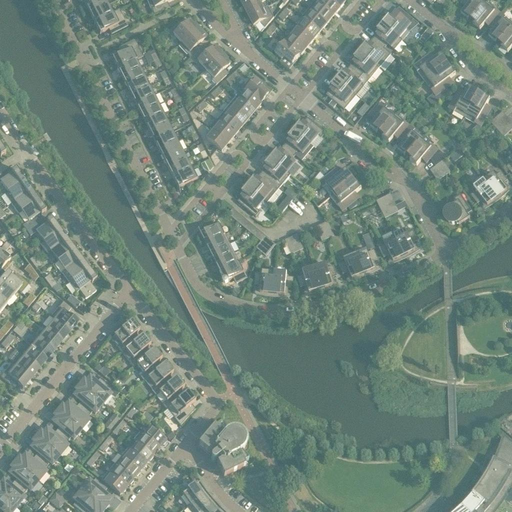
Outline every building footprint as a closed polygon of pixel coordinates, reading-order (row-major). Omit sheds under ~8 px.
[(89,15),(108,5),(105,0),(96,0),(85,6),(89,15)] [(146,0),(150,10),(151,10),(154,15),(167,10),(164,4),(175,0),(174,0),(146,0)] [(260,1),(261,3),(265,2),(264,0),(239,0),(244,9),(260,1)] [(316,0),(315,2),(334,17),(340,10),(328,0),(316,0)] [(347,2),(344,0),(328,0),(340,10),(347,2)] [(472,21),(487,3),(486,3),(485,5),(478,0),(465,0),(461,5),(461,6),(463,4),(467,7),(461,15),(468,21),(469,19),(472,21)] [(260,1),(244,9),(249,18),(268,8),(268,7),(264,9),(261,3),(260,1)] [(334,17),(315,2),(309,10),(327,25),(334,17)] [(489,29),(500,15),(487,3),(472,21),(474,23),(473,25),(480,31),(486,23),(490,26),(488,28),(489,29)] [(94,24),(119,11),(113,14),(108,5),(89,15),(94,24)] [(253,27),(259,24),(265,30),(274,19),(268,8),(249,18),(253,27)] [(285,10),(282,14),(287,18),(290,14),(285,10)] [(302,18),(321,33),(327,25),(309,10),(302,18)] [(119,11),(94,24),(99,35),(111,29),(114,34),(127,27),(119,11)] [(383,26),(402,42),(403,42),(400,39),(407,30),(410,33),(414,28),(396,12),(392,18),(390,20),(389,19),(383,26)] [(283,22),(287,18),(282,14),(278,18),(283,22)] [(499,44),(511,28),(511,24),(500,15),(489,29),(491,27),(495,30),(488,38),(495,44),(497,42),(499,44)] [(321,33),(302,18),(305,21),(299,28),(296,25),(314,41),(321,33)] [(178,47),(199,28),(194,23),(193,25),(189,21),(181,28),(177,24),(167,33),(171,38),(174,36),(181,44),(178,47)] [(314,41),(296,25),(289,33),(308,49),(314,41)] [(272,26),(269,30),(274,34),(277,30),(272,26)] [(373,41),(391,56),(391,55),(384,50),(388,46),(395,51),(402,42),(383,26),(377,33),(378,33),(379,34),(377,36),(373,41)] [(191,60),(201,50),(197,46),(207,37),(199,28),(178,47),(186,56),(187,55),(191,60)] [(511,28),(499,44),(502,46),(500,48),(507,54),(511,48),(511,28)] [(270,39),(274,34),(269,30),(265,34),(270,39)] [(308,49),(289,33),(289,34),(292,36),(286,43),(285,43),(282,40),(282,41),(301,57),(308,49)] [(117,70),(142,57),(134,41),(121,48),(124,53),(112,59),(117,70)] [(301,57),(282,41),(274,50),(277,52),(275,55),(282,61),(284,58),(293,65),(300,57),(301,57)] [(360,53),(379,70),(391,56),(373,41),(369,45),(369,46),(367,48),(366,47),(366,46),(360,53)] [(206,71),(223,55),(215,46),(206,55),(201,50),(191,60),(196,65),(198,63),(206,71)] [(350,68),(368,83),(379,70),(360,53),(354,60),(354,61),(355,60),(356,62),(354,64),(354,63),(350,68)] [(223,55),(206,71),(213,79),(211,81),(216,86),(226,77),(222,72),(230,65),(226,61),(228,59),(223,55)] [(424,83),(446,66),(444,64),(446,62),(441,55),(432,61),(429,57),(432,55),(431,55),(413,68),(424,83)] [(142,57),(117,70),(122,79),(141,69),(140,69),(138,70),(134,62),(142,58),(142,57)] [(446,66),(424,83),(435,97),(453,84),(450,85),(447,81),(456,75),(450,68),(448,69),(446,66)] [(337,81),(356,97),(368,83),(350,68),(346,73),(344,76),(343,74),(337,81)] [(141,69),(122,79),(126,88),(145,78),(141,69)] [(235,72),(229,78),(233,83),(239,77),(235,72)] [(145,78),(126,88),(129,93),(125,95),(127,99),(150,87),(145,78)] [(230,86),(233,83),(229,78),(225,82),(230,86)] [(241,89),(261,105),(260,104),(268,95),(259,89),(261,86),(254,80),(252,83),(249,80),(241,89)] [(356,97),(337,81),(331,88),(332,88),(333,89),(331,91),(326,96),(344,111),(356,97)] [(150,87),(127,99),(129,103),(133,101),(135,106),(155,96),(150,87)] [(464,119),(478,96),(475,94),(476,92),(468,87),(463,96),(459,94),(460,91),(448,110),(464,119)] [(214,92),(218,97),(222,93),(218,88),(214,92)] [(261,105),(241,89),(241,90),(244,92),(245,93),(239,100),(236,97),(236,98),(254,113),(261,105)] [(218,97),(214,92),(210,95),(214,100),(218,97)] [(478,96),(464,119),(480,129),(491,109),(489,111),(485,109),(490,100),(482,95),(481,97),(478,96)] [(155,96),(135,106),(140,115),(159,106),(155,96)] [(254,113),(236,98),(229,105),(248,121),(254,113)] [(199,106),(203,110),(207,107),(203,102),(199,106)] [(381,134),(396,116),(394,118),(385,111),(387,108),(382,104),(370,118),(371,119),(372,116),(376,120),(370,128),(377,133),(378,132),(381,134)] [(248,121),(229,105),(223,113),(241,129),(248,121)] [(159,106),(140,115),(145,124),(164,115),(159,106)] [(203,110),(199,106),(195,109),(199,114),(203,110)] [(216,121),(235,137),(241,129),(223,113),(216,121)] [(495,128),(506,118),(502,114),(491,124),(495,128)] [(164,115),(145,124),(147,130),(144,132),(146,136),(168,124),(164,115)] [(398,141),(410,127),(396,116),(381,134),(383,136),(382,138),(389,144),(395,136),(399,139),(398,141)] [(506,118),(495,128),(500,133),(511,123),(506,118)] [(294,132),(311,146),(318,137),(321,140),(326,134),(307,119),(303,124),(304,125),(302,127),(300,126),(300,125),(294,132)] [(210,129),(228,144),(235,137),(216,121),(210,129)] [(511,124),(511,123),(500,133),(504,138),(511,130),(511,124)] [(168,124),(146,136),(148,140),(151,138),(154,143),(173,133),(168,124)] [(410,127),(398,141),(398,142),(400,139),(404,143),(397,151),(404,156),(406,155),(408,157),(423,139),(410,127)] [(228,144),(210,129),(209,129),(212,132),(206,140),(221,152),(228,144)] [(311,146),(294,132),(288,139),(289,139),(290,141),(289,143),(288,142),(284,147),(295,157),(299,152),(303,155),(311,146)] [(173,133),(154,143),(159,152),(178,142),(173,133)] [(423,139),(408,157),(411,159),(410,161),(416,167),(423,159),(427,162),(425,164),(426,165),(438,151),(432,146),(431,149),(422,141),(424,139),(423,139)] [(178,142),(159,152),(163,161),(182,151),(178,142)] [(295,157),(284,147),(280,152),(281,152),(279,155),(277,153),(271,160),(291,176),(288,173),(295,164),(292,161),(295,157)] [(182,151),(163,161),(168,170),(187,160),(182,151)] [(187,160),(168,170),(172,179),(192,170),(187,160)] [(291,176),(271,160),(265,167),(266,167),(267,168),(266,170),(265,170),(261,175),(279,190),(291,176)] [(204,163),(209,173),(213,169),(209,161),(204,163)] [(434,177),(446,168),(443,163),(430,171),(434,177)] [(446,168),(434,177),(438,182),(450,173),(446,168)] [(4,195),(24,181),(16,170),(11,173),(12,175),(4,180),(0,174),(0,183),(1,183),(7,193),(4,195)] [(197,180),(192,170),(172,179),(178,190),(197,180)] [(330,198),(352,181),(350,179),(351,177),(346,170),(338,177),(334,172),(337,171),(336,170),(319,184),(330,198)] [(481,179),(498,201),(502,198),(505,196),(507,193),(510,190),(503,183),(505,181),(506,182),(507,182),(500,173),(495,177),(493,174),(484,182),(481,179)] [(279,190),(261,175),(257,180),(256,182),(254,181),(254,180),(248,187),(268,204),(279,190)] [(498,201),(481,179),(483,182),(474,189),(476,192),(471,196),(478,205),(478,204),(477,203),(480,201),(485,210),(489,208),(492,206),(495,204),(498,201)] [(24,181),(4,195),(11,205),(31,191),(24,181)] [(354,184),(352,181),(330,198),(342,213),(359,199),(359,198),(357,200),(353,196),(361,189),(356,182),(354,184)] [(268,204),(248,187),(242,194),(243,195),(244,196),(242,198),(237,203),(256,218),(260,213),(257,210),(264,201),(267,204),(268,204)] [(18,215),(38,201),(37,201),(38,200),(36,197),(35,197),(31,191),(11,205),(18,215)] [(377,202),(380,208),(393,201),(390,196),(377,202)] [(448,209),(449,212),(448,213),(447,214),(447,216),(446,217),(446,218),(447,220),(447,221),(448,222),(449,223),(450,224),(451,224),(452,225),(454,225),(455,225),(456,224),(458,224),(459,226),(470,219),(466,213),(469,211),(470,213),(471,212),(460,196),(452,202),(454,205),(448,209)] [(26,232),(36,225),(32,220),(40,215),(41,216),(46,212),(38,201),(18,215),(22,213),(28,222),(22,227),(26,232)] [(393,201),(380,208),(382,213),(396,207),(393,201)] [(398,213),(396,207),(382,213),(385,219),(398,213)] [(240,225),(244,220),(233,211),(229,215),(240,225)] [(36,225),(26,232),(30,237),(36,233),(43,243),(40,245),(59,231),(60,230),(57,227),(51,220),(46,223),(47,225),(40,230),(36,225)] [(244,220),(240,225),(247,231),(251,226),(244,220)] [(322,226),(328,239),(333,237),(328,223),(322,226)] [(206,246),(225,236),(220,225),(201,235),(206,246)] [(251,226),(247,231),(254,237),(258,232),(251,226)] [(328,239),(322,226),(316,228),(322,242),(328,239)] [(59,231),(40,245),(47,255),(66,241),(59,231)] [(258,232),(254,237),(261,243),(262,243),(266,238),(258,232)] [(393,234),(405,259),(409,258),(412,256),(415,254),(419,251),(413,243),(416,241),(417,243),(412,233),(407,235),(405,232),(395,238),(393,234)] [(401,261),(405,259),(393,234),(392,234),(394,238),(383,243),(385,246),(379,249),(384,259),(385,259),(384,257),(387,256),(390,266),(394,264),(398,263),(401,261)] [(225,236),(206,246),(211,255),(230,245),(225,236)] [(297,237),(291,239),(297,253),(303,250),(297,237)] [(261,253),(270,242),(266,238),(262,243),(261,243),(256,249),(261,253)] [(291,255),(297,253),(291,239),(285,241),(291,255)] [(58,262),(74,250),(66,241),(47,255),(51,253),(58,262)] [(270,242),(261,253),(266,257),(275,246),(270,242)] [(230,245),(211,255),(215,264),(234,254),(230,245)] [(4,254),(7,250),(3,247),(0,250),(2,252),(0,254),(0,271),(10,259),(4,254)] [(74,250),(58,262),(64,272),(61,274),(62,274),(81,260),(74,250)] [(354,252),(364,278),(368,276),(372,275),(375,273),(378,271),(373,262),(376,261),(377,262),(373,252),(368,254),(367,251),(355,255),(354,252)] [(360,279),(364,278),(354,252),(353,252),(355,255),(344,260),(345,263),(339,265),(343,276),(344,275),(343,274),(346,273),(349,283),(353,282),(357,281),(360,279)] [(234,254),(215,264),(220,273),(239,263),(234,254)] [(33,266),(38,262),(35,257),(29,261),(33,266)] [(69,284),(88,270),(81,260),(62,274),(69,284)] [(38,262),(33,266),(36,270),(42,266),(38,262)] [(239,263),(220,273),(225,284),(226,283),(244,274),(239,263)] [(322,293),(313,266),(314,270),(303,273),(304,277),(298,278),(301,289),(302,289),(301,287),(305,286),(306,296),(310,296),(314,295),(318,294),(322,293)] [(314,266),(313,266),(322,293),(326,291),(329,290),(333,289),(336,287),(332,278),(335,277),(336,278),(333,267),(327,269),(326,266),(315,269),(314,266)] [(88,270),(69,284),(76,294),(79,291),(85,300),(96,292),(90,284),(90,283),(91,284),(96,281),(88,270)] [(255,286),(256,286),(256,285),(259,285),(257,295),(261,296),(268,297),(272,298),(275,270),(274,274),(262,273),(262,276),(256,275),(255,286)] [(275,270),(272,298),(277,298),(280,298),(284,298),(288,298),(288,288),(291,288),(291,290),(292,290),(293,279),(287,278),(287,275),(275,274),(275,270)] [(0,282),(0,285),(14,297),(18,292),(21,295),(29,285),(16,275),(13,279),(11,278),(12,277),(7,273),(0,282)] [(44,280),(48,285),(53,281),(49,276),(44,280)] [(57,285),(53,281),(48,285),(51,289),(57,285)] [(14,297),(0,285),(0,300),(6,306),(14,297)] [(27,299),(32,304),(36,299),(31,295),(27,299)] [(80,305),(71,297),(67,302),(76,310),(80,305)] [(32,304),(27,299),(23,304),(28,308),(32,304)] [(63,303),(51,318),(69,333),(78,322),(74,318),(73,320),(67,315),(71,310),(63,303)] [(35,304),(31,309),(36,313),(40,309),(35,304)] [(20,323),(25,327),(29,323),(24,318),(20,323)] [(46,329),(62,342),(69,333),(51,318),(54,321),(46,329)] [(4,327),(9,331),(13,326),(8,322),(4,327)] [(25,327),(20,323),(16,328),(21,332),(25,327)] [(122,354),(139,340),(135,335),(138,333),(135,330),(136,329),(131,323),(111,339),(118,348),(118,349),(122,354)] [(9,331),(4,327),(0,331),(0,332),(5,336),(9,331)] [(62,342),(46,329),(39,339),(54,351),(62,342)] [(4,341),(9,346),(13,341),(8,337),(4,341)] [(122,354),(129,362),(129,363),(133,368),(137,365),(136,365),(150,354),(146,350),(149,347),(146,344),(147,343),(142,337),(139,340),(122,354)] [(54,351),(39,339),(31,348),(46,361),(54,351)] [(9,346),(4,341),(1,346),(6,350),(9,346)] [(46,361),(31,348),(24,357),(20,354),(20,355),(39,370),(46,361)] [(136,365),(137,365),(143,374),(140,377),(144,382),(145,382),(144,382),(161,368),(158,364),(160,362),(157,358),(158,357),(153,351),(150,354),(136,365)] [(13,364),(31,379),(39,370),(20,355),(13,364)] [(22,390),(31,379),(13,364),(1,378),(8,385),(12,380),(18,385),(17,386),(22,390)] [(144,382),(145,382),(152,391),(151,391),(156,396),(159,394),(159,393),(172,382),(169,378),(171,376),(168,372),(169,371),(165,365),(161,368),(144,382)] [(79,386),(103,406),(111,396),(108,394),(111,390),(99,380),(96,384),(89,378),(86,383),(84,381),(79,386)] [(159,393),(159,394),(166,402),(162,405),(167,410),(184,396),(183,396),(180,392),(183,390),(180,386),(180,385),(176,379),(172,382),(159,393)] [(0,390),(4,394),(8,389),(0,382),(0,390)] [(103,406),(79,386),(75,391),(77,393),(73,397),(80,403),(78,406),(89,416),(92,413),(95,415),(103,406)] [(187,393),(183,396),(184,396),(167,410),(174,419),(180,427),(195,411),(191,406),(194,404),(191,400),(192,399),(187,393)] [(62,407),(58,412),(81,431),(89,422),(86,420),(89,416),(78,406),(75,410),(68,404),(64,408),(62,407)] [(131,411),(126,416),(130,420),(135,414),(131,411)] [(81,431),(58,412),(54,417),(56,418),(52,423),(59,429),(56,432),(68,442),(71,439),(73,441),(81,431)] [(122,422),(117,428),(121,431),(126,425),(122,422)] [(116,437),(121,431),(117,428),(112,434),(116,437)] [(150,428),(143,436),(159,449),(162,445),(163,446),(167,442),(150,428)] [(215,455),(211,458),(210,459),(210,460),(210,461),(211,462),(211,463),(212,463),(213,463),(214,463),(218,460),(220,463),(216,465),(223,478),(245,468),(239,455),(240,454),(241,454),(242,452),(243,452),(243,451),(244,450),(244,449),(245,448),(245,447),(245,446),(245,445),(245,444),(245,443),(245,442),(245,441),(245,440),(244,439),(244,438),(243,437),(242,437),(242,436),(241,435),(239,434),(238,434),(237,433),(236,433),(235,433),(234,433),(233,433),(232,433),(230,433),(228,434),(226,435),(224,437),(213,428),(198,446),(210,456),(212,453),(215,455)] [(41,432),(36,437),(60,457),(68,448),(65,445),(68,442),(56,432),(53,436),(46,430),(43,434),(41,432)] [(152,457),(153,457),(156,453),(156,454),(160,450),(159,449),(143,436),(140,433),(133,441),(137,444),(152,457)] [(60,457),(36,437),(32,443),(34,444),(30,449),(37,455),(35,458),(46,468),(49,464),(52,467),(60,457)] [(109,438),(104,443),(108,447),(113,441),(109,438)] [(495,511),(499,506),(503,501),(507,495),(511,490),(511,486),(511,445),(504,439),(503,443),(501,449),(498,455),(496,461),(494,460),(492,462),(489,468),(486,474),(483,479),(480,484),(476,490),(472,495),(468,499),(464,504),(459,509),(455,511),(495,511)] [(103,452),(108,447),(104,443),(99,449),(103,452)] [(146,465),(149,461),(150,462),(154,458),(153,457),(152,457),(137,444),(131,452),(130,452),(146,465)] [(139,473),(140,472),(142,469),(143,470),(147,465),(146,465),(130,452),(131,452),(128,449),(121,457),(139,473)] [(96,453),(91,459),(95,462),(100,456),(96,453)] [(19,458),(15,463),(38,483),(46,473),(43,471),(46,468),(35,458),(32,461),(25,456),(21,460),(19,458)] [(133,481),(133,480),(136,477),(137,478),(140,473),(140,472),(139,473),(121,457),(114,465),(133,481)] [(90,468),(95,462),(91,459),(86,465),(90,468)] [(38,483),(15,463),(11,468),(13,470),(9,475),(16,480),(13,484),(25,494),(28,490),(30,492),(38,483)] [(126,488),(127,488),(129,485),(130,485),(134,481),(133,480),(133,481),(114,465),(108,473),(126,488)] [(126,488),(108,473),(101,481),(119,497),(123,492),(124,493),(127,489),(127,488),(126,488)] [(89,482),(81,491),(104,511),(109,506),(107,504),(110,500),(103,494),(106,490),(95,480),(92,484),(89,482)] [(0,494),(17,509),(25,499),(22,497),(25,494),(13,484),(10,487),(3,481),(0,485),(0,494)] [(186,509),(206,493),(205,494),(202,490),(203,489),(200,484),(195,487),(194,485),(186,490),(187,492),(182,496),(189,506),(186,508),(186,509)] [(103,511),(104,511),(81,491),(73,501),(76,503),(73,507),(79,511),(103,511)] [(189,511),(202,511),(213,502),(212,503),(209,499),(210,498),(206,493),(186,509),(189,511)] [(14,511),(17,509),(0,494),(0,511),(14,511)] [(65,502),(55,494),(49,502),(58,510),(65,502)] [(219,511),(221,510),(220,511),(217,507),(218,506),(213,502),(202,511),(219,511)]
